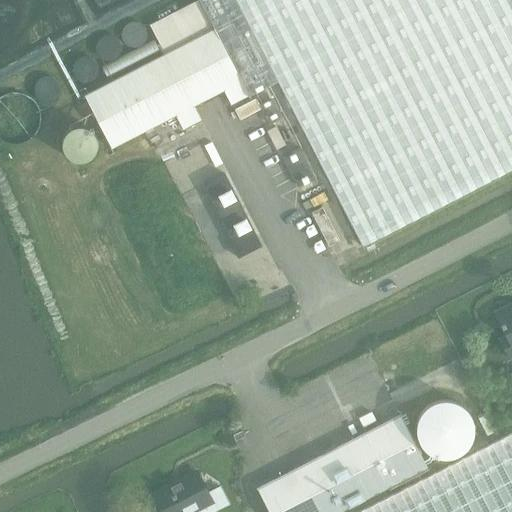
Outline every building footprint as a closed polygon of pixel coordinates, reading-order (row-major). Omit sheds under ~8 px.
[(511,0),(199,0),(200,1),(150,26),(165,55),(85,96),(112,149),(176,117),(183,130),(201,121),(194,107),(224,92),(231,105),(248,97),(279,83),(363,248),(511,171),(511,0)] [(261,106),(271,126),(283,119),(273,100),(261,106)] [(286,147),(277,128),(268,133),(277,151),(286,147)] [(300,149),(283,158),(299,188),(315,180),(300,149)] [(238,258),(262,246),(225,174),(203,185),(234,245),(232,246),(238,258)] [(330,248),(340,242),(323,209),(312,214),(330,248)] [(511,303),(494,313),(506,336),(499,340),(509,359),(511,357),(511,303)] [(305,464),(320,493),(284,511),(346,511),(428,470),(400,415),(305,464)] [(511,511),(511,434),(504,438),(359,511),(511,511)] [(305,464),(257,489),(268,511),(284,511),(320,493),(305,464)] [(157,503),(155,509),(157,511),(219,511),(230,506),(221,489),(209,495),(197,472),(152,495),(157,503)]
